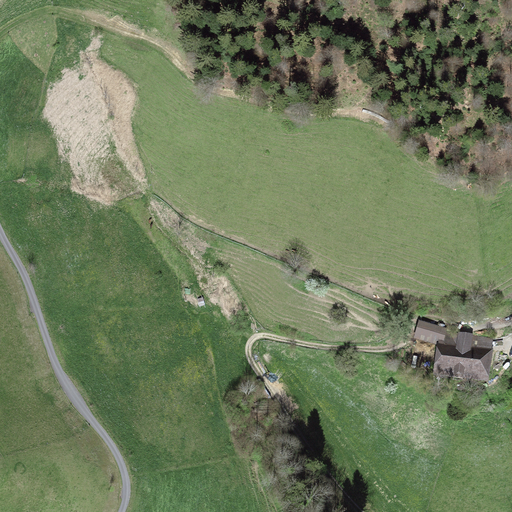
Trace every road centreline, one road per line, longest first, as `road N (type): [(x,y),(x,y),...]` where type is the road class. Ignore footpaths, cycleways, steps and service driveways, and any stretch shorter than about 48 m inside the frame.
road 1 (track): [(511,319),(472,327),(414,318),(390,344),(373,349),(252,340),(251,361),(361,511)]
road 2 (track): [(121,511),(125,476),(114,450),(51,358),(0,230)]
